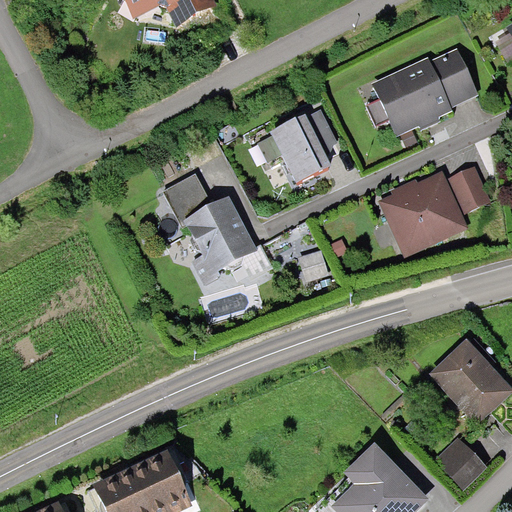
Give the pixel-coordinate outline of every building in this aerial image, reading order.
[(124,0),(134,20),(165,4),(177,28),(201,16),(217,8),(216,5),(213,0),(124,0)] [(224,1),(216,5),(217,8),(201,16),(213,42),(238,30),(224,1)] [(457,50),(430,63),(451,108),(478,96),(457,50)] [(430,63),(429,59),(372,84),(397,138),(401,137),(413,131),(420,128),(421,130),(440,122),(439,119),(453,112),(451,108),(430,63)] [(306,118),(323,151),(338,144),(321,110),(306,118)] [(306,117),(271,134),(297,185),(332,168),(323,151),(306,118),(306,117)] [(419,145),(413,131),(401,137),(407,150),(419,145)] [(475,168),(446,181),(462,216),(490,203),(475,168)] [(393,196),(379,202),(405,259),(469,231),(462,216),(446,181),(443,173),(418,184),(417,180),(391,192),(393,196)] [(184,223),(213,207),(195,176),(164,192),(181,224),(184,223)] [(213,207),(184,223),(203,257),(193,263),(205,287),(221,278),(219,274),(259,252),(230,198),(213,207)] [(311,258),(300,262),(307,282),(326,276),(320,256),(311,258)] [(511,388),(467,342),(431,376),(480,427),(511,396),(511,388)] [(459,439),(435,462),(464,492),(488,469),(459,439)] [(419,511),(430,502),(375,445),(344,475),(354,486),(332,507),(336,511),(419,511)] [(170,455),(95,490),(104,511),(183,511),(194,507),(170,455)]
